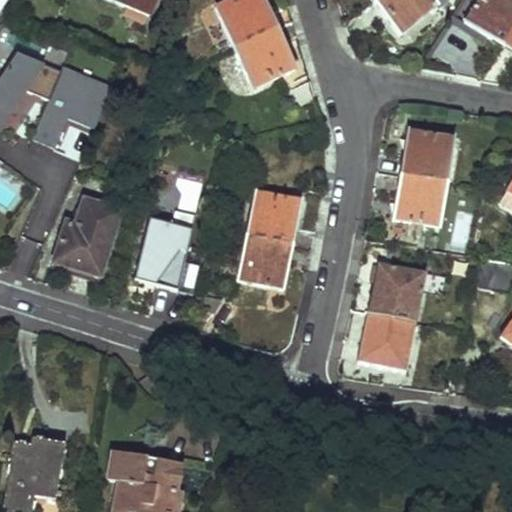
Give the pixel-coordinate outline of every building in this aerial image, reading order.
[(111,0),(123,5),(119,14),(152,28),(164,0),(111,0)] [(260,0),(232,0),(211,9),(230,51),(274,31),(260,0)] [(432,0),(376,0),(371,4),(399,38),(438,8),(432,0)] [(511,32),(511,0),(477,0),(462,24),(501,49),(511,32)] [(45,100),(58,75),(15,54),(23,39),(0,27),(0,132),(22,88),(45,100)] [(274,31),(230,51),(248,90),(292,71),(274,31)] [(511,32),(501,49),(511,55),(511,32)] [(78,160),(108,87),(59,68),(30,141),(78,160)] [(307,83),(281,93),(288,109),(312,100),(307,83)] [(23,92),(7,130),(27,139),(43,101),(23,92)] [(176,129),(154,122),(152,133),(173,140),(176,129)] [(452,142),(404,134),(397,178),(446,186),(452,142)] [(446,186),(397,178),(391,222),(440,230),(446,186)] [(511,181),(505,193),(498,203),(511,212),(511,181)] [(298,205),(250,195),(242,240),(290,249),(298,205)] [(122,213),(86,200),(76,227),(71,225),(64,241),(62,239),(54,262),(99,278),(122,213)] [(190,231),(146,221),(136,275),(157,281),(155,287),(177,292),(190,231)] [(290,249),(242,240),(234,284),(281,293),(290,249)] [(14,271),(35,272),(37,242),(15,241),(14,271)] [(511,277),(511,266),(475,259),(471,288),(503,295),(511,277)] [(426,277),(379,268),(368,316),(414,327),(426,277)] [(223,300),(193,294),(189,308),(213,314),(223,300)] [(414,327),(368,316),(358,365),(405,374),(414,327)] [(511,318),(499,339),(511,347),(511,318)] [(31,449),(16,447),(4,511),(35,511),(38,500),(58,502),(65,447),(33,442),(31,449)] [(175,511),(183,471),(113,459),(108,487),(120,488),(115,511),(175,511)]
